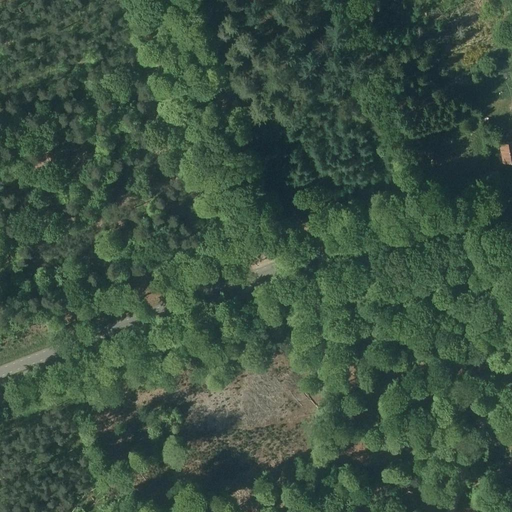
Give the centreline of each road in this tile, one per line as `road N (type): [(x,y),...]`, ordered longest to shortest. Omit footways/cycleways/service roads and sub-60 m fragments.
road 1 (tertiary): [(0,372),(309,256),(511,208)]
road 2 (track): [(162,0),(264,272)]
road 3 (track): [(511,335),(448,511)]
